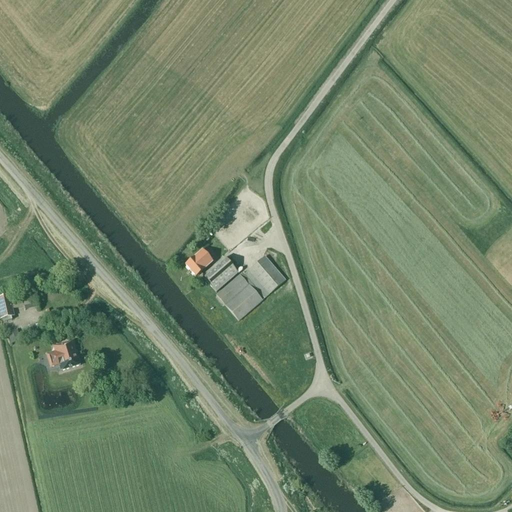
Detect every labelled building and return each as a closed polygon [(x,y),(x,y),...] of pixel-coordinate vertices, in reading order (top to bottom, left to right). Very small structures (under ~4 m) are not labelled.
[(201,251),(185,266),(195,277),(211,263),(201,251)] [(238,322),(285,281),(262,255),(246,269),(246,270),(216,297),(238,322)] [(237,274),(223,258),(202,277),(215,293),(237,274)] [(36,304),(32,291),(0,297),(0,319),(14,316),(12,310),(36,304)] [(38,335),(34,325),(7,333),(10,343),(38,335)] [(75,348),(72,341),(52,347),(54,352),(45,355),(50,370),(58,367),(60,372),(80,365),(76,351),(74,352),(73,348),(75,348)]
